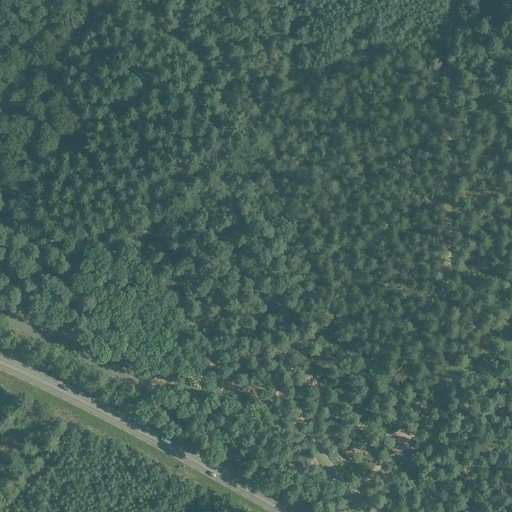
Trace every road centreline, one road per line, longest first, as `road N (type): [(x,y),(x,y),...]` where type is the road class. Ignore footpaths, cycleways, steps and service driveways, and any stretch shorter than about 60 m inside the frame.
road 1 (track): [(452,0),(444,391),(350,495)]
road 2 (track): [(441,396),(294,314),(303,251),(298,228),(246,126),(213,91),(188,0)]
road 3 (track): [(229,401),(0,4)]
road 4 (unclassified): [(368,511),(280,418),(138,384),(0,316)]
road 5 (primary): [(283,511),(0,361)]
